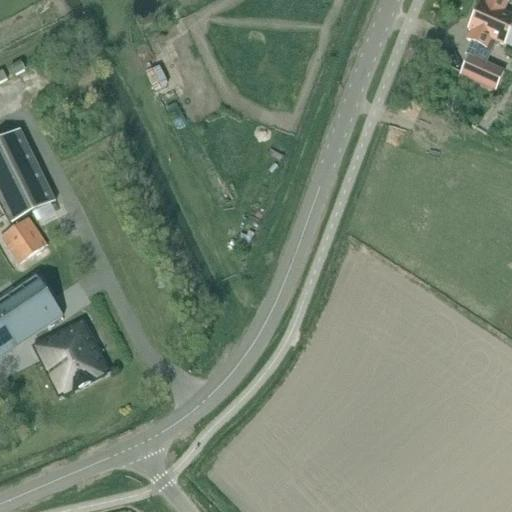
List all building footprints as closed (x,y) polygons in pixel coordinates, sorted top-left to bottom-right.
[(507,3),(499,0),(485,0),(483,4),(481,3),(469,31),(472,32),(468,41),(487,50),(491,40),(504,46),(511,27),(511,16),(503,13),(506,5),(507,3)] [(511,7),(506,5),(503,13),(511,16),(511,7)] [(486,65),(470,57),(468,59),(461,76),(496,91),(504,72),(486,65)] [(20,133),(0,143),(0,200),(13,226),(56,205),(20,133)] [(29,221),(2,240),(21,268),(48,250),(29,221)] [(39,284),(40,286),(12,306),(0,314),(0,361),(63,318),(40,283),(39,284)] [(84,323),(33,349),(60,402),(111,377),(84,323)]
